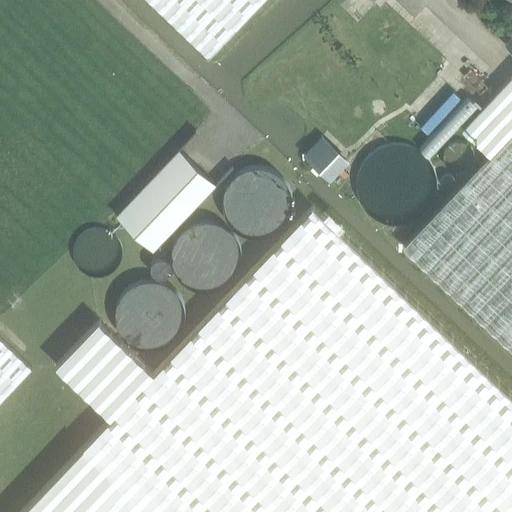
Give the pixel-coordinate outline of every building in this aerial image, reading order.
[(150,0),(208,55),(260,0),(150,0)] [(511,71),(460,127),(488,153),(511,127),(511,71)] [(511,350),(511,127),(488,153),(401,246),(511,350)] [(329,140),(309,160),(330,180),(337,172),(342,167),(349,160),(329,140)] [(427,179),(427,172),(425,165),(422,160),(417,153),(412,149),(406,146),(400,144),(394,143),(388,143),(380,145),(373,148),(367,152),(363,158),(359,164),(357,171),(356,178),(357,185),(358,191),(362,198),(366,203),(372,209),(377,211),(382,213),(391,214),(396,214),(404,212),(411,209),(416,204),(422,198),(425,193),(427,186),(427,179)] [(216,184),(178,148),(116,216),(153,251),(216,184)] [(337,172),(344,179),(349,174),(342,167),(337,172)] [(511,511),(511,395),(445,332),(338,230),(313,206),(310,209),(155,372),(151,368),(142,360),(104,323),(99,319),(79,340),(56,364),(107,413),(108,414),(111,417),(84,445),(154,511),(511,511)] [(0,400),(31,367),(0,337),(0,400)] [(154,511),(84,445),(20,511),(154,511)]
